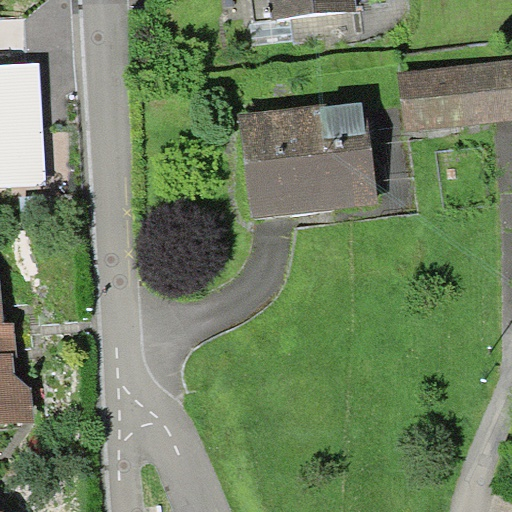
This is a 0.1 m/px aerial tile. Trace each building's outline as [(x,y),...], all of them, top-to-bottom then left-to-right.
[(349,16),(346,0),(246,0),(250,29),(349,16)] [(505,70),(396,85),(402,135),(511,120),(505,70)] [(370,205),(358,114),(236,129),(248,221),(252,220),(253,225),(327,215),(327,211),(370,205)] [(0,192),(28,191),(24,120),(0,121),(0,192)] [(0,423),(21,422),(19,398),(5,386),(6,378),(2,371),(0,369),(0,423)]
